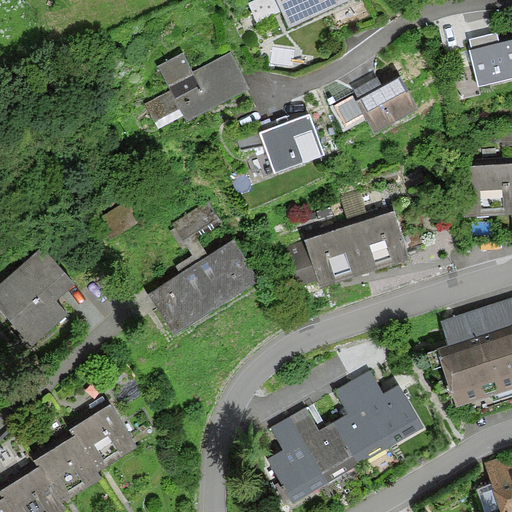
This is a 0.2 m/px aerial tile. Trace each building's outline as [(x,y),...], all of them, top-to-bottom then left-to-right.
[(274,0),(285,23),(338,0),(274,0)] [(511,37),(466,47),(474,84),(511,76),(511,37)] [(241,89),(224,54),(185,72),(177,54),(156,64),(168,91),(144,102),(151,118),(176,107),(181,117),(241,89)] [(375,86),(352,99),(369,129),(410,106),(393,76),(375,86)] [(352,99),(375,86),(370,77),(347,89),(352,99)] [(348,98),(333,105),(339,116),(354,109),(348,98)] [(283,118),(257,128),(272,167),(315,150),(303,119),(286,126),(283,118)] [(511,160),(452,163),(455,215),(511,212),(511,160)] [(339,202),(347,227),(364,222),(356,197),(339,202)] [(120,204),(92,219),(103,238),(130,223),(120,204)] [(203,204),(169,224),(184,250),(218,230),(203,204)] [(314,276),(316,282),(402,256),(389,214),(364,222),(347,227),(303,240),(304,243),(282,250),(292,283),(314,276)] [(226,240),(144,291),(167,329),(249,278),(226,240)] [(66,283),(38,253),(0,288),(0,304),(19,326),(66,283)] [(456,397),(458,402),(468,399),(473,414),(511,402),(511,299),(480,310),(444,321),(452,344),(453,346),(442,350),(456,397)] [(272,455),(295,496),(420,427),(397,385),(387,391),(382,393),(370,371),(338,389),(351,411),(345,414),(322,427),(317,430),(305,409),(275,426),(286,447),(281,449),(272,455)] [(86,393),(45,415),(50,424),(70,461),(111,439),(86,393)] [(70,461),(50,424),(13,443),(18,451),(37,488),(74,468),(70,461)] [(0,511),(18,511),(43,499),(37,488),(18,451),(0,460),(0,511)] [(501,458),(481,464),(497,511),(511,511),(511,462),(503,466),(501,458)]
